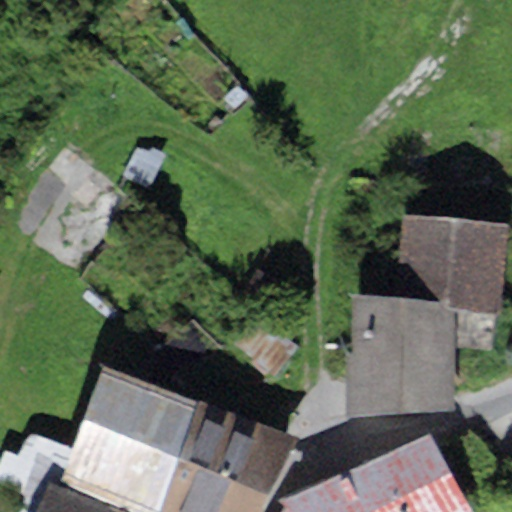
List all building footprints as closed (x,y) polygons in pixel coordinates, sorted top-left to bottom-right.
[(507,222),(402,212),(394,296),(461,302),(499,306),(507,222)] [(394,296),(348,293),(340,412),(448,405),(452,374),(461,302),(394,296)] [(295,434),(112,361),(58,477),(130,511),(256,511),(261,504),(295,434)] [(285,511),(469,511),(431,432),(332,480),(293,499),(285,511)] [(130,511),(58,477),(42,511),(130,511)]
